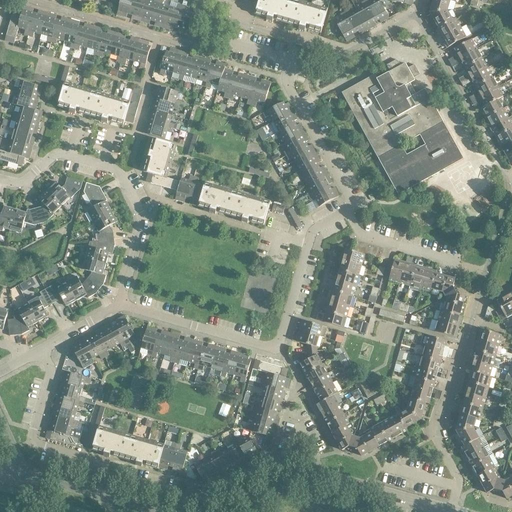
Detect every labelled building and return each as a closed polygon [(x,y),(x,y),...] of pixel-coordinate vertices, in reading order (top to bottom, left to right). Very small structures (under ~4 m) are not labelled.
[(121,0),(120,6),(117,15),(126,18),(128,13),(130,14),(134,0),(121,0)] [(134,0),(130,14),(133,15),(131,19),(140,22),(146,1),(143,0),(134,0)] [(154,0),(154,3),(146,1),(140,22),(149,24),(151,20),(153,21),(159,0),(154,0)] [(164,0),(162,0),(159,0),(153,21),(156,21),(155,26),(164,28),(169,8),(162,6),(164,0)] [(259,0),(256,14),(268,18),(267,20),(268,20),(272,21),(272,22),(273,22),(274,19),(268,17),(270,12),(277,14),(276,15),(278,16),(276,20),(288,24),(294,4),(289,3),(289,0),(259,0)] [(370,0),(366,0),(365,1),(376,21),(379,19),(381,23),(389,18),(379,0),(377,0),(372,3),(370,0)] [(448,0),(434,0),(430,13),(447,11),(450,1),(450,0),(448,0)] [(376,21),(365,1),(361,3),(364,8),(358,11),(368,30),(376,26),(374,22),(376,21)] [(299,6),(294,4),(288,24),(300,27),(299,30),(300,30),(300,29),(305,31),(306,28),(301,27),(302,21),(309,23),(309,25),(310,25),(309,29),(321,33),(328,10),(327,9),(327,10),(326,13),(321,12),(322,9),(300,2),(299,6)] [(177,10),(169,8),(164,28),(172,31),(174,27),(176,27),(183,6),(178,4),(177,10)] [(187,7),(183,6),(176,27),(179,28),(178,32),(187,35),(193,14),(185,12),(187,7)] [(24,7),(23,11),(18,27),(19,28),(26,29),(24,35),(29,36),(35,14),(32,14),(34,9),(24,7)] [(14,9),(10,25),(18,27),(23,11),(14,9)] [(349,10),(345,12),(355,32),(358,31),(360,35),(368,30),(358,11),(351,15),(349,10)] [(38,15),(35,14),(29,36),(33,37),(35,32),(42,34),(48,13),(39,11),(38,15)] [(452,20),(447,11),(430,13),(439,28),(453,20),(452,20)] [(355,32),(345,12),(341,14),(343,19),(336,23),(347,42),(355,37),(353,33),(355,32)] [(57,16),(48,13),(42,34),(49,36),(47,42),(52,43),(58,21),(56,20),(57,16)] [(61,22),(58,21),(52,43),(56,44),(58,39),(65,41),(71,20),(62,18),(61,22)] [(456,19),(452,20),(453,20),(439,28),(437,29),(442,38),(461,28),(456,19)] [(80,23),(71,20),(65,41),(72,43),(70,48),(75,49),(81,28),(79,27),(80,23)] [(84,28),(81,28),(75,49),(79,51),(81,45),(88,47),(94,27),(85,24),(84,28)] [(19,28),(18,27),(10,25),(5,41),(14,44),(19,28)] [(103,29),(94,27),(88,47),(95,49),(94,55),(98,56),(105,34),(102,34),(103,29)] [(466,38),(461,28),(442,38),(447,48),(466,38)] [(107,35),(105,34),(98,56),(103,57),(104,52),(111,54),(117,33),(108,31),(107,35)] [(126,36),(117,33),(111,54),(118,56),(117,61),(121,63),(128,41),(125,40),(126,36)] [(130,42),(128,41),(121,63),(126,64),(127,59),(134,61),(140,40),(131,38),(130,42)] [(149,43),(140,40),(134,61),(141,63),(140,68),(145,70),(151,48),(148,47),(149,43)] [(476,48),(471,40),(455,49),(460,59),(479,48),(478,47),(476,48)] [(480,50),(479,48),(460,59),(465,68),(482,59),(478,51),(480,50)] [(166,70),(173,72),(179,51),(170,49),(169,53),(166,52),(160,74),(165,75),(166,70)] [(188,54),(179,51),(173,72),(180,74),(179,79),(183,81),(190,59),(187,58),(188,54)] [(192,60),(190,59),(183,81),(195,84),(203,58),(194,55),(192,60)] [(211,61),(203,58),(195,84),(206,87),(213,66),(210,65),(211,61)] [(486,67),(482,59),(465,68),(471,78),(489,68),(489,66),(486,67)] [(405,64),(400,66),(397,60),(387,66),(390,72),(388,73),(377,79),(375,75),(342,93),(346,100),(378,158),(379,159),(378,159),(398,195),(463,159),(444,123),(443,122),(425,90),(411,97),(409,93),(414,91),(410,84),(415,81),(414,79),(420,75),(415,65),(408,69),(405,64)] [(215,66),(213,66),(206,87),(211,89),(212,83),(219,85),(220,85),(221,80),(224,69),(225,69),(226,65),(217,62),(215,66)] [(490,69),(489,68),(471,78),(467,80),(469,83),(472,81),(475,87),(493,78),(488,70),(490,69)] [(220,85),(219,85),(218,90),(225,92),(224,97),(228,98),(235,77),(232,76),(233,72),(225,69),(224,69),(221,80),(220,85)] [(237,78),(235,77),(228,98),(233,100),(234,95),(241,97),(248,76),(239,73),(237,78)] [(257,78),(248,76),(241,97),(248,99),(247,104),(251,105),(258,84),(255,83),(257,78)] [(497,86),(493,78),(475,87),(481,96),(500,86),(499,85),(497,86)] [(260,84),(258,84),(251,105),(256,107),(257,101),(265,103),(271,83),(262,80),(260,84)] [(43,87),(22,81),(20,89),(14,87),(13,92),(35,98),(36,95),(40,97),(43,87)] [(93,92),(65,84),(64,88),(62,92),(58,106),(70,110),(69,112),(69,113),(70,112),(75,114),(76,111),(71,109),(73,104),(79,106),(79,108),(80,108),(79,113),(91,116),(96,97),(91,96),(93,92)] [(178,92),(157,86),(154,96),(159,97),(158,99),(180,106),(181,101),(176,100),(178,92)] [(500,88),(500,86),(481,96),(486,106),(497,100),(498,100),(503,97),(498,89),(500,88)] [(134,88),(130,102),(129,105),(138,107),(143,91),(134,88)] [(35,98),(13,92),(12,96),(17,98),(15,105),(22,107),(36,111),(36,110),(38,102),(34,100),(35,98)] [(102,99),(96,97),(91,116),(102,119),(102,122),(107,123),(107,124),(108,124),(109,121),(103,119),(105,113),(112,116),(111,117),(113,118),(111,122),(124,126),(125,121),(129,105),(130,102),(129,102),(128,106),(124,105),(125,101),(103,95),(102,99)] [(180,106),(158,99),(157,102),(153,101),(150,110),(171,116),(173,109),(178,110),(180,106)] [(486,106),(481,109),(486,118),(503,109),(498,100),(497,100),(486,106)] [(270,116),(274,122),(293,112),(289,105),(285,107),(283,103),(263,114),(265,118),(270,116)] [(138,107),(129,105),(125,121),(133,123),(138,107)] [(36,111),(22,107),(20,114),(14,112),(13,117),(35,123),(36,120),(40,121),(43,112),(36,110),(36,111)] [(508,119),(503,109),(486,118),(491,128),(508,119)] [(171,116),(150,110),(148,119),(152,120),(151,123),(173,129),(174,124),(169,123),(171,116)] [(297,120),(293,112),(274,122),(277,128),(273,131),(275,135),(295,124),(293,122),(297,120)] [(35,123),(13,117),(12,121),(17,123),(15,130),(36,136),(39,127),(34,125),(35,123)] [(511,128),(511,126),(508,119),(491,128),(496,137),(511,128)] [(173,129),(151,123),(151,125),(146,124),(144,133),(164,139),(167,132),(172,133),(173,129)] [(296,127),(295,124),(275,135),(277,139),(282,136),(285,143),(304,133),(300,125),(296,127)] [(511,140),(511,128),(496,137),(502,147),(511,140)] [(36,136),(15,130),(13,137),(8,135),(6,140),(28,146),(29,143),(33,145),(36,136)] [(309,141),(304,133),(285,143),(289,149),(284,152),(286,156),(306,145),(305,143),(309,141)] [(177,145),(153,139),(150,150),(147,150),(148,150),(146,155),(146,156),(149,157),(150,151),(156,153),(154,160),(152,160),(152,161),(148,159),(144,172),(148,173),(164,177),(167,178),(164,176),(165,172),(168,173),(175,151),(171,150),(173,145),(176,146),(177,146),(177,145)] [(28,146),(6,140),(5,144),(11,146),(9,152),(25,157),(24,158),(29,159),(32,150),(28,148),(28,146)] [(511,153),(511,140),(502,147),(507,156),(511,153)] [(307,147),(306,145),(286,156),(288,160),(289,160),(293,158),(297,164),(316,154),(311,145),(307,147)] [(9,152),(0,149),(0,160),(6,162),(22,166),(24,158),(25,157),(9,152)] [(321,162),(316,154),(297,164),(301,171),(296,173),(298,177),(318,167),(317,164),(321,162)] [(319,169),(318,167),(298,177),(300,181),(305,179),(309,185),(328,175),(323,167),(319,169)] [(164,177),(148,173),(146,182),(162,187),(164,177)] [(332,183),(328,175),(309,185),(312,192),(307,194),(310,198),(330,187),(328,185),(332,183)] [(181,179),(180,182),(178,191),(175,200),(185,202),(186,198),(188,199),(195,177),(190,176),(189,181),(181,179)] [(167,178),(164,177),(162,187),(178,191),(180,182),(167,178)] [(199,178),(195,177),(188,199),(191,200),(190,204),(199,207),(206,184),(206,183),(205,183),(205,185),(198,184),(199,178)] [(83,182),(67,178),(65,185),(62,188),(56,182),(47,191),(61,205),(70,197),(71,199),(81,189),(83,182)] [(100,187),(87,183),(84,192),(93,208),(88,211),(93,222),(111,212),(105,201),(107,200),(100,187)] [(206,184),(199,207),(210,210),(210,212),(210,213),(210,212),(215,214),(216,214),(217,211),(211,210),(213,204),(220,206),(219,208),(221,208),(219,213),(231,216),(237,197),(232,195),(233,192),(211,185),(210,188),(205,187),(206,184)] [(331,190),(330,187),(310,198),(312,202),(317,200),(321,207),(339,196),(335,188),(331,190)] [(61,205),(47,191),(39,199),(44,205),(42,207),(36,209),(40,224),(46,222),(55,215),(53,213),(61,205)] [(242,198),(237,197),(231,216),(243,219),(242,222),(243,222),(247,223),(247,224),(248,224),(249,221),(243,219),(245,213),(252,216),(252,217),(253,218),(252,222),(264,225),(271,202),(270,202),(270,203),(270,202),(269,206),(264,205),(265,201),(243,195),(242,198)] [(285,207),(274,204),(272,211),(283,214),(285,207)] [(2,215),(0,214),(0,230),(3,232),(4,228),(10,230),(16,210),(4,207),(2,215)] [(40,224),(36,209),(30,210),(28,209),(26,213),(16,210),(10,230),(21,233),(24,223),(34,226),(40,224)] [(117,222),(111,212),(93,222),(100,234),(98,234),(98,241),(114,239),(114,233),(110,226),(117,222)] [(115,246),(114,239),(98,241),(91,242),(86,258),(106,264),(109,253),(113,254),(115,246)] [(356,241),(353,249),(353,252),(359,253),(362,242),(356,241)] [(367,244),(362,242),(359,253),(364,255),(367,244)] [(373,246),(367,244),(364,255),(365,255),(370,257),(373,246)] [(379,247),(373,246),(370,257),(376,258),(379,247)] [(385,249),(379,247),(376,258),(381,260),(385,249)] [(390,251),(385,249),(381,260),(387,262),(390,251)] [(353,252),(346,250),(343,260),(361,266),(365,255),(364,255),(359,253),(353,252)] [(106,264),(86,258),(83,270),(92,272),(91,274),(87,279),(100,289),(104,284),(106,276),(102,275),(106,264)] [(361,266),(343,260),(340,271),(359,276),(361,266)] [(405,263),(395,260),(389,280),(399,283),(405,263)] [(416,266),(405,263),(399,283),(410,286),(416,266)] [(426,269),(416,266),(410,286),(420,289),(426,269)] [(437,272),(426,269),(420,289),(431,293),(432,289),(436,274),(437,274),(437,272)] [(359,276),(340,271),(337,281),(356,286),(359,276)] [(432,289),(442,292),(441,295),(443,296),(453,290),(454,289),(453,288),(455,280),(437,274),(436,274),(432,289)] [(77,277),(67,282),(76,300),(86,295),(88,298),(96,294),(100,289),(87,279),(83,284),(82,285),(77,277)] [(337,281),(334,291),(334,292),(353,297),(356,286),(337,281)] [(76,300),(67,282),(61,285),(60,284),(58,283),(45,290),(53,304),(62,299),(66,306),(76,300)] [(53,304),(45,290),(40,293),(41,296),(28,304),(38,322),(48,316),(44,309),(53,304)] [(332,291),(329,301),(350,307),(353,297),(334,292),(334,291),(332,291)] [(456,294),(456,293),(444,299),(444,301),(447,302),(444,312),(459,317),(459,316),(465,297),(457,295),(456,294)] [(511,315),(511,305),(507,297),(492,305),(496,312),(501,309),(507,319),(511,315)] [(350,307),(329,301),(326,312),(347,318),(350,307)] [(38,322),(28,304),(14,312),(14,320),(16,335),(22,335),(30,331),(28,327),(38,322)] [(9,310),(0,307),(0,329),(2,330),(9,310)] [(441,311),(438,322),(458,328),(462,317),(459,316),(459,317),(444,312),(441,311)] [(347,318),(326,312),(323,323),(344,329),(347,318)] [(135,335),(124,316),(116,321),(118,324),(116,326),(127,346),(131,343),(128,339),(135,335)] [(14,320),(8,320),(10,336),(16,335),(14,320)] [(310,323),(304,321),(301,332),(319,337),(322,326),(310,323)] [(458,328),(438,322),(435,332),(455,338),(458,328)] [(111,323),(103,328),(113,347),(120,343),(123,348),(127,346),(116,326),(113,327),(111,323)] [(147,355),(152,356),(158,334),(156,334),(157,329),(148,327),(142,348),(149,350),(147,355)] [(113,347),(103,328),(95,332),(97,336),(95,337),(106,357),(110,355),(107,350),(113,347)] [(502,336),(481,330),(478,340),(499,346),(502,336)] [(161,335),(158,334),(152,356),(156,358),(158,352),(165,354),(171,333),(162,331),(161,335)] [(319,337),(301,332),(298,342),(307,345),(308,352),(316,351),(316,347),(319,337)] [(180,336),(171,333),(165,354),(172,356),(171,362),(175,363),(181,341),(179,340),(180,336)] [(90,335),(82,339),(92,358),(99,355),(101,359),(106,357),(95,337),(92,338),(90,335)] [(443,341),(428,336),(426,345),(424,344),(423,346),(454,355),(455,351),(445,348),(447,342),(443,341)] [(184,342),(181,341),(175,363),(180,364),(181,359),(188,361),(194,340),(185,338),(184,342)] [(92,358),(82,339),(74,344),(76,348),(73,349),(84,369),(88,367),(86,362),(92,358)] [(203,343),(194,340),(188,361),(195,363),(194,368),(198,370),(205,348),(202,347),(203,343)] [(499,346),(478,340),(475,351),(477,351),(495,356),(499,346)] [(207,349),(205,348),(198,370),(203,371),(204,366),(211,368),(218,347),(209,344),(207,349)] [(454,355),(423,346),(422,348),(425,349),(422,357),(441,362),(442,356),(453,359),(454,355)] [(227,350),(218,347),(211,368),(219,370),(217,375),(222,376),(228,355),(225,354),(227,350)] [(230,355),(228,355),(222,376),(226,378),(228,372),(234,374),(240,354),(232,351),(230,355)] [(317,355),(316,351),(308,352),(309,359),(300,364),(305,374),(322,364),(317,355)] [(477,351),(474,362),(492,367),(495,356),(477,351)] [(249,357),(240,354),(234,374),(241,376),(240,382),(245,383),(251,362),(248,361),(249,357)] [(441,362),(422,357),(420,366),(417,365),(417,367),(438,373),(441,362)] [(272,365),(256,360),(253,370),(269,374),(272,365)] [(492,367),(474,362),(471,372),(489,377),(490,377),(492,367)] [(327,374),(322,364),(305,374),(311,383),(327,374)] [(288,369),(272,365),(269,374),(285,378),(288,369)] [(438,373),(417,367),(416,369),(419,369),(416,378),(435,383),(438,373)] [(64,374),(62,383),(82,389),(84,382),(90,384),(91,379),(69,372),(68,375),(64,374)] [(489,377),(471,372),(468,382),(488,388),(491,377),(490,377),(489,377)] [(285,378),(269,374),(267,381),(262,379),(261,384),(282,390),(283,388),(287,389),(290,379),(285,378)] [(333,383),(327,374),(311,383),(316,393),(333,383)] [(437,390),(433,389),(435,383),(416,378),(414,387),(411,386),(411,388),(432,394),(436,395),(437,390)] [(207,382),(206,386),(218,390),(219,385),(207,382)] [(488,388),(468,382),(465,393),(485,399),(488,388)] [(82,389),(62,383),(59,392),(63,393),(63,396),(84,402),(85,398),(80,396),(82,389)] [(338,393),(333,383),(316,393),(321,402),(334,395),(334,396),(338,393)] [(282,390),(261,384),(259,388),(265,390),(263,397),(283,403),(286,394),(282,393),(282,390)] [(432,394),(411,388),(410,389),(413,390),(410,399),(426,403),(429,404),(432,394)] [(485,399),(465,393),(462,403),(482,409),(485,399)] [(334,395),(321,402),(317,404),(322,414),(339,405),(334,396),(334,395)] [(84,402),(63,396),(62,399),(58,397),(55,406),(76,412),(78,405),(83,407),(84,402)] [(283,403),(263,397),(261,404),(255,403),(254,407),(276,413),(277,411),(281,412),(283,403)] [(426,403),(410,399),(407,409),(421,420),(426,403)] [(482,409),(462,403),(459,414),(461,414),(476,418),(476,419),(479,419),(482,409)] [(344,414),(339,405),(322,414),(327,424),(344,414)] [(76,412),(55,406),(52,415),(57,417),(56,419),(78,425),(79,421),(74,420),(76,412)] [(276,413),(254,407),(253,411),(253,412),(258,413),(256,420),(277,426),(279,417),(275,416),(276,413)] [(421,420),(407,409),(398,414),(405,428),(406,428),(421,420)] [(349,424),(344,414),(327,424),(333,433),(346,426),(349,424)] [(405,428),(398,414),(389,420),(398,436),(407,431),(406,428),(405,428)] [(461,414),(456,431),(473,429),(476,419),(476,418),(461,414)] [(78,425),(56,419),(55,422),(51,421),(48,430),(67,435),(69,435),(71,428),(76,430),(78,425)] [(277,426),(256,420),(254,427),(249,426),(247,431),(269,437),(270,434),(274,435),(277,426)] [(398,436),(389,420),(379,425),(388,441),(398,436)] [(388,441),(379,425),(369,430),(371,433),(379,447),(388,441)] [(346,426),(333,433),(342,451),(349,447),(350,447),(351,447),(352,447),(353,447),(355,448),(356,449),(357,449),(361,456),(379,447),(371,433),(362,438),(360,435),(359,436),(357,435),(355,435),(354,433),(351,435),(346,426)] [(97,438),(95,443),(93,448),(93,450),(105,453),(104,456),(105,456),(110,457),(110,458),(111,455),(105,453),(107,448),(114,450),(114,451),(115,452),(114,456),(126,459),(132,436),(100,427),(100,428),(98,433),(97,438)] [(479,438),(473,429),(456,431),(464,446),(465,446),(479,438)] [(67,435),(48,430),(46,439),(64,444),(67,435)] [(69,435),(67,435),(64,444),(83,449),(85,440),(69,435)] [(164,446),(132,436),(126,459),(137,463),(136,465),(137,466),(137,465),(142,467),(143,464),(138,462),(140,457),(147,459),(146,461),(147,461),(146,465),(158,469),(159,467),(158,467),(164,446)] [(240,437),(236,440),(247,459),(249,458),(251,462),(260,457),(250,439),(243,442),(240,437)] [(266,437),(264,446),(270,448),(273,439),(266,437)] [(484,448),(479,438),(465,446),(464,446),(462,447),(467,457),(484,448)] [(247,459),(236,440),(232,442),(235,447),(228,450),(239,469),(247,465),(245,461),(247,459)] [(165,445),(164,446),(158,467),(159,467),(168,469),(169,465),(171,466),(178,444),(173,443),(172,448),(165,446),(165,445)] [(182,445),(178,444),(171,466),(174,467),(173,471),(182,474),(188,452),(188,453),(181,451),(182,445)] [(493,455),(488,445),(484,448),(467,457),(472,466),(493,455)] [(220,449),(216,451),(226,471),(228,470),(231,474),(239,469),(228,450),(222,454),(220,449)] [(226,471),(216,451),(211,453),(214,458),(208,462),(218,481),(226,476),(224,472),(226,471)] [(499,464),(493,455),(472,466),(477,476),(491,468),(491,469),(499,464)] [(208,482),(210,485),(218,481),(208,462),(201,465),(199,461),(194,463),(205,484),(208,482)] [(491,468),(477,476),(487,494),(494,490),(495,490),(496,490),(497,490),(498,490),(501,491),(501,492),(502,492),(506,499),(511,495),(511,478),(507,481),(506,478),(504,479),(502,478),(500,477),(499,476),(496,478),(491,469),(491,468)]
